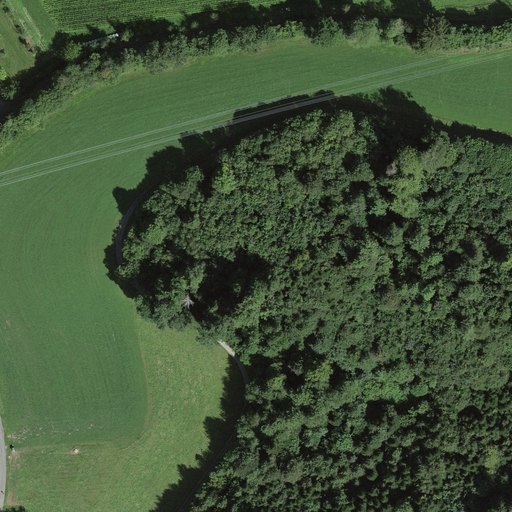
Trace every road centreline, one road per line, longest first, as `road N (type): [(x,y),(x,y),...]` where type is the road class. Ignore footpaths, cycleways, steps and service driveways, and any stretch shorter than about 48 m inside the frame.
road 1 (track): [(175,511),(243,416),(245,383),(237,360),(208,334),(128,280),(118,232),(132,202),(240,134),(303,111),(349,109),(511,142)]
road 2 (residential): [(511,12),(312,18),(140,41),(85,57),(0,115)]
